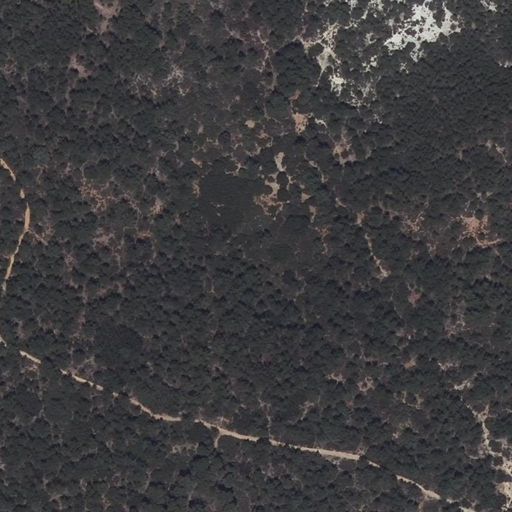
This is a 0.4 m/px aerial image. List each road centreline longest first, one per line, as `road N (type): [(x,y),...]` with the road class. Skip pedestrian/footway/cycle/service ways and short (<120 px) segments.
road 1 (track): [(482,511),(358,455),(170,417),(50,366),(0,335)]
road 2 (track): [(0,287),(29,219),(29,197),(0,152)]
